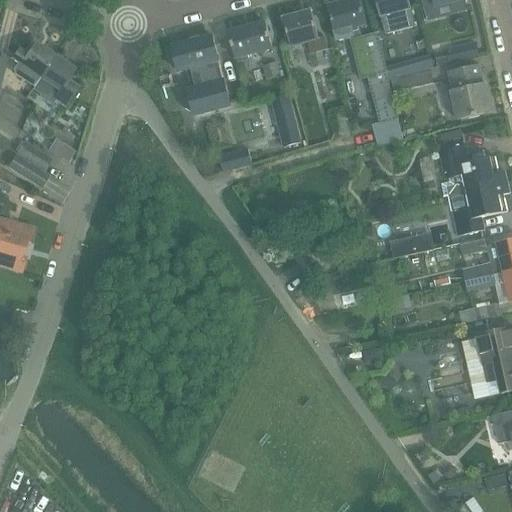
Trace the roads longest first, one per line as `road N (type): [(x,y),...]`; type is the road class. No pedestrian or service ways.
road 1 (residential): [(29,368),(121,74)]
road 2 (residential): [(201,188),(121,74)]
